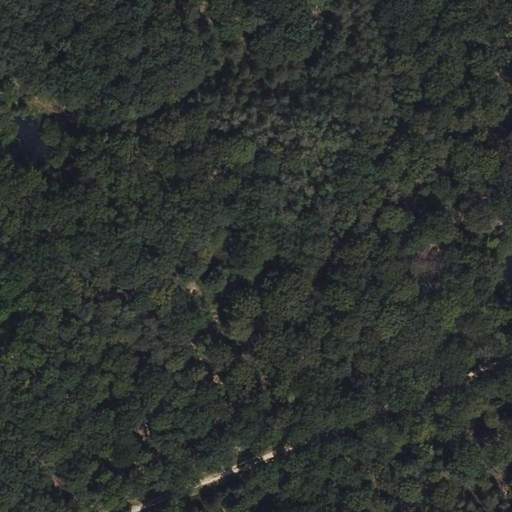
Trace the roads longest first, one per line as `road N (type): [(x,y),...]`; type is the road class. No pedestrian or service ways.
road 1 (track): [(511,357),(292,445)]
road 2 (track): [(292,445),(126,511)]
